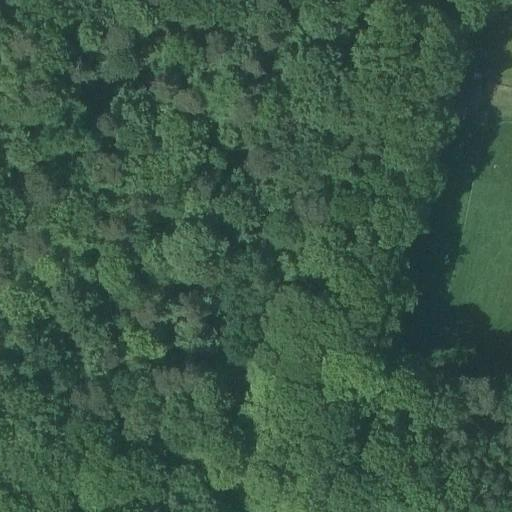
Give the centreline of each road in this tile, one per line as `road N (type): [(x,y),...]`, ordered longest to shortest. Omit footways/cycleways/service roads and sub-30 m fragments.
road 1 (track): [(286,511),(422,0)]
road 2 (track): [(117,444),(76,230),(3,0)]
road 3 (track): [(270,511),(118,432),(65,413),(0,411)]
